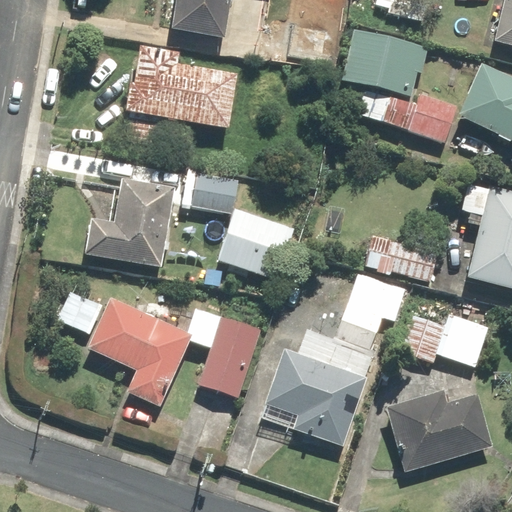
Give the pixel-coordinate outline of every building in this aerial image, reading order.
[(226,41),(232,0),(177,0),(173,32),(226,41)] [(351,8),(351,0),(304,0),(304,3),(351,8)] [(413,0),(386,0),(383,16),(409,22),(413,0)] [(511,0),(507,0),(497,44),(511,47),(511,0)] [(327,28),(276,19),(270,54),(321,62),(327,28)] [(428,49),(355,32),(343,81),(413,98),(418,74),(422,75),(428,49)] [(163,150),(167,121),(230,131),(239,77),(178,67),(180,55),(143,49),(136,88),(132,87),(128,114),(131,115),(127,144),(163,150)] [(511,80),(484,67),(460,118),(511,142),(511,80)] [(356,115),(445,144),(457,108),(420,96),(416,108),(364,91),(356,115)] [(199,176),(193,207),(233,215),(239,183),(199,176)] [(92,221),(86,256),(163,269),(176,190),(123,182),(116,225),(92,221)] [(511,193),(491,189),(469,280),(511,290),(511,193)] [(295,231),(236,212),(219,262),(278,282),(295,231)] [(439,255),(373,238),(366,267),(431,284),(439,255)] [(359,277),(348,307),(337,340),(371,352),(382,319),(396,323),(406,292),(359,277)] [(60,322),(90,336),(102,308),(72,295),(60,322)] [(193,338),(112,302),(90,351),(137,372),(128,394),(161,409),(193,338)] [(434,365),(437,356),(475,369),(489,330),(450,316),(446,328),(411,316),(398,353),(434,365)] [(239,400),(261,334),(222,321),(200,388),(239,400)] [(367,381),(286,353),(267,407),(299,418),(294,431),(344,448),(367,381)] [(387,411),(406,474),(493,449),(477,397),(448,405),(445,394),(387,411)]
